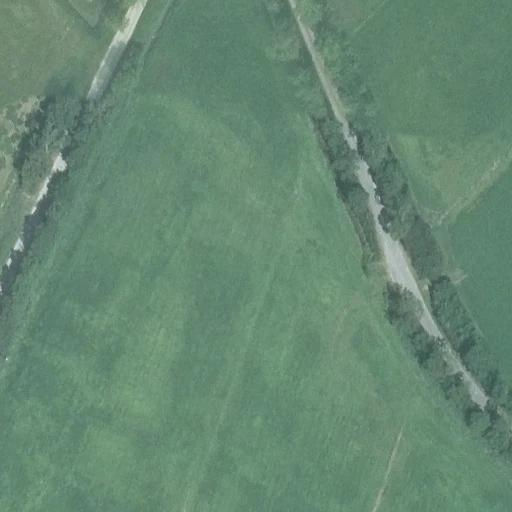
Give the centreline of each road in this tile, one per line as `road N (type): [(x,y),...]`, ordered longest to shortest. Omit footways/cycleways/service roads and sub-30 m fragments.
road 1 (unclassified): [(511,424),(484,400),(417,304),(293,0)]
road 2 (unclassified): [(0,283),(144,0)]
